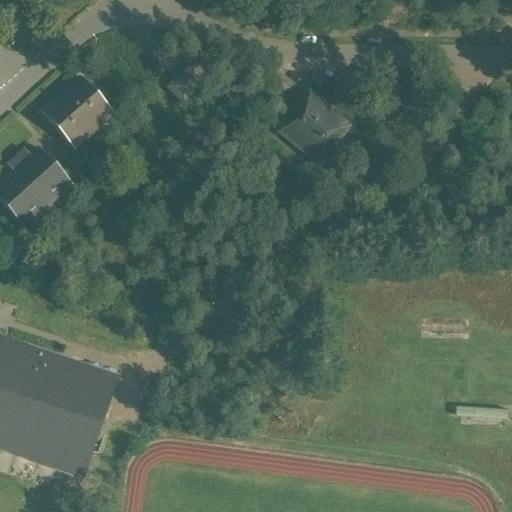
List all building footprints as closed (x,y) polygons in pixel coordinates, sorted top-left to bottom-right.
[(192,67),(177,81),(169,89),(169,88),(168,89),(168,90),(169,91),(181,103),(182,104),(183,104),(184,103),(183,103),(205,81),(206,82),(207,81),(206,80),(207,80),(206,79),(205,79),(193,67),(194,66),(193,65),(192,66),(191,66),(192,67)] [(113,117),(83,83),(79,79),(39,115),(74,153),(113,117)] [(308,95),(301,105),(277,134),(318,168),(350,128),(308,95)] [(72,187),(43,155),(37,150),(29,157),(23,151),(6,167),(12,173),(0,183),(0,205),(23,231),(72,187)] [(83,482),(108,407),(118,379),(116,379),(4,341),(6,335),(4,335),(3,338),(0,336),(0,453),(81,481),(82,481),(82,482),(83,482)]
